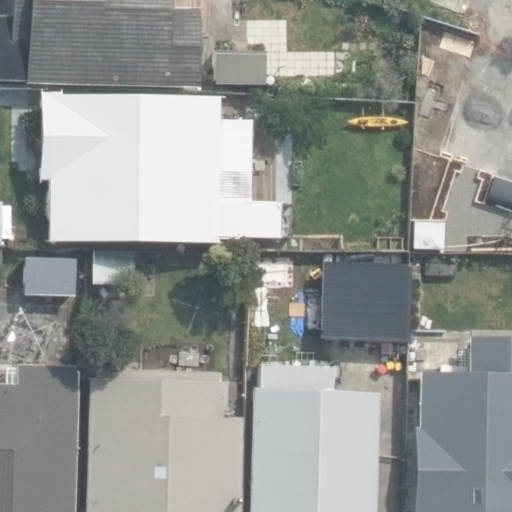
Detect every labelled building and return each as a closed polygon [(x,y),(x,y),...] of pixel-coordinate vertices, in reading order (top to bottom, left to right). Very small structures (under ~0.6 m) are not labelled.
[(22,84),(197,86),(197,7),(166,7),(166,0),(9,0),(10,15),(0,15),(0,81),(22,81),(22,84)] [(420,66),(449,67),(450,35),(421,34),(420,66)] [(213,82),(263,82),(263,51),(213,50),(213,82)] [(44,241),(215,244),(215,240),(236,240),(236,236),(278,236),(278,202),(229,201),(230,171),(248,171),(249,119),(216,118),(217,96),(38,92),(36,181),(45,181),(44,241)] [(453,249),(453,218),(417,217),(416,249),(453,249)] [(22,294),(72,296),(73,257),(23,255),(22,294)] [(93,285),(135,285),(135,256),(93,255),(93,285)] [(359,343),(407,345),(409,266),(363,265),(362,269),(331,268),(330,287),(360,288),(359,343)] [(511,511),(511,336),(465,337),(464,371),(416,371),(416,428),(410,427),(409,511),(511,511)] [(0,511),(70,511),(75,365),(15,363),(14,384),(0,383),(0,511)] [(245,511),(372,511),(375,392),(329,391),(330,366),(257,364),(256,387),(248,387),(245,511)] [(238,511),(242,409),(223,409),(224,380),(218,380),(218,372),(95,367),(94,377),(86,377),(81,511),(238,511)]
